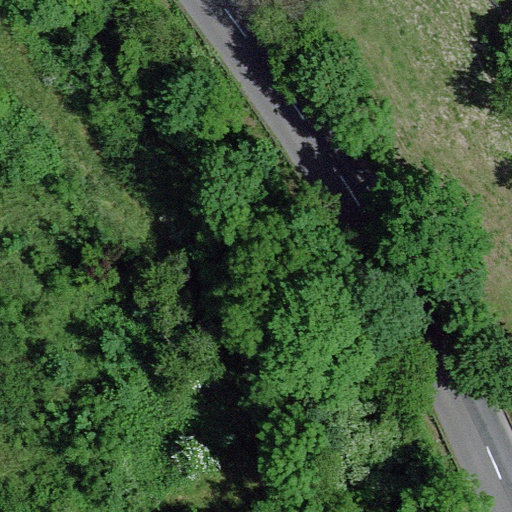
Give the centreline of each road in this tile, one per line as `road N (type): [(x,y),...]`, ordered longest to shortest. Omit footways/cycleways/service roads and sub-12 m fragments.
road 1 (tertiary): [(219,0),(379,234),(511,502)]
road 2 (track): [(313,511),(216,325),(0,43)]
